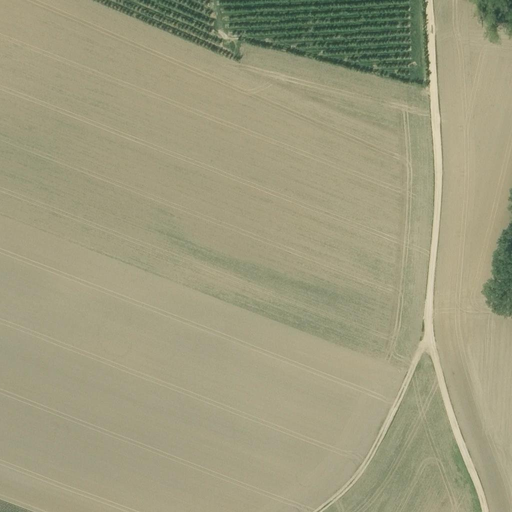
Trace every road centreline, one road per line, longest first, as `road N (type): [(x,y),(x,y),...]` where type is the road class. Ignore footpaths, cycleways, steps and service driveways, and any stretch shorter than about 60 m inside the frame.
road 1 (track): [(427,335),(436,170),(427,0)]
road 2 (track): [(314,511),(369,458),(427,335)]
road 3 (track): [(427,335),(485,511)]
